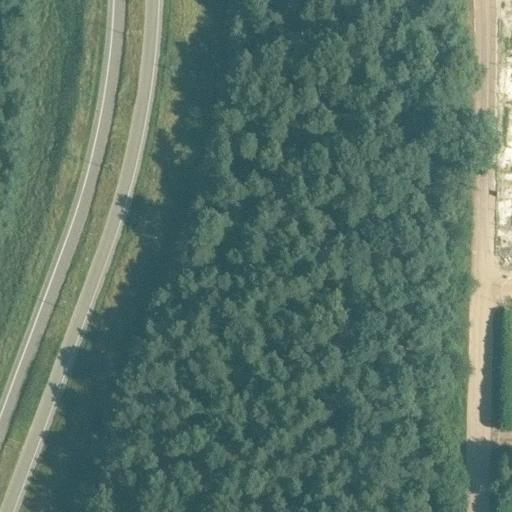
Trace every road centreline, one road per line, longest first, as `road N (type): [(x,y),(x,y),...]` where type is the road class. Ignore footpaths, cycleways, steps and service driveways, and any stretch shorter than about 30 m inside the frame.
road 1 (unclassified): [(6,511),(120,197),(151,0)]
road 2 (unclassified): [(476,511),(485,0)]
road 3 (unclassified): [(118,0),(91,182),(0,436)]
